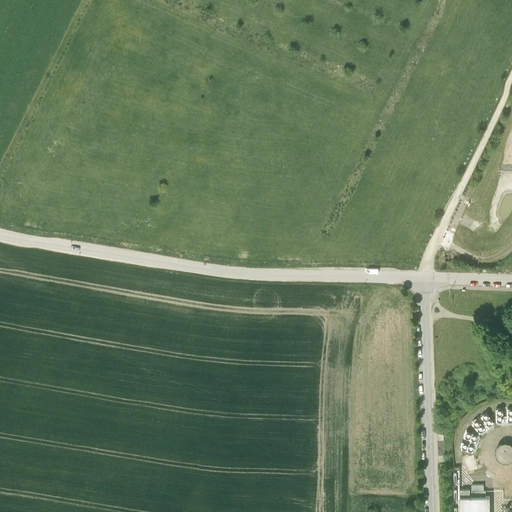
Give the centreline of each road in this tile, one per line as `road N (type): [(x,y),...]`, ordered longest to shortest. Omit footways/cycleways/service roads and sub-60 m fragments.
road 1 (unclassified): [(427,267),(210,257),(0,218)]
road 2 (unclassified): [(427,267),(433,511)]
road 3 (track): [(511,75),(427,267)]
